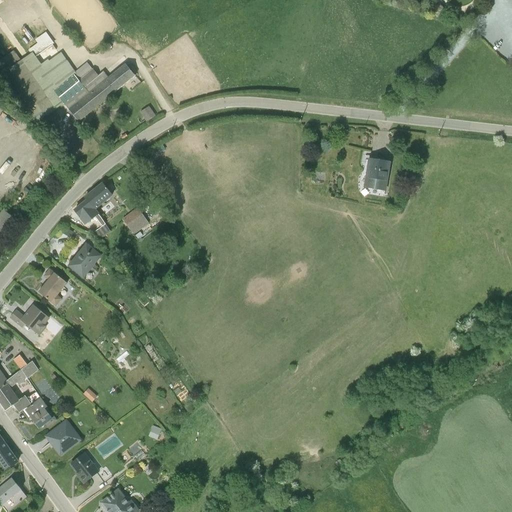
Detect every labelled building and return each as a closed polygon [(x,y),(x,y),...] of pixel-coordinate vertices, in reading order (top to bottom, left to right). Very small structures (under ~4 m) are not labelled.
[(10,68),(1,75),(34,124),(32,125),(36,131),(47,124),(43,118),(64,104),(78,122),(99,105),(135,76),(125,64),(109,77),(104,71),(99,76),(88,62),(75,72),(54,43),(46,32),(35,40),(37,43),(28,50),(31,54),(20,61),(10,68)] [(0,73),(1,75),(10,68),(0,54),(0,73)] [(149,106),(139,113),(145,122),(155,115),(149,106)] [(385,191),(390,159),(369,156),(363,188),(385,191)] [(87,201),(94,209),(112,196),(102,184),(85,198),(87,201)] [(94,209),(87,201),(75,211),(81,219),(84,217),(89,222),(90,221),(97,231),(106,224),(100,217),(98,213),(94,209)] [(138,208),(122,220),(134,235),(149,224),(138,208)] [(3,210),(0,213),(0,251),(3,248),(0,245),(0,243),(18,221),(3,210)] [(106,224),(97,231),(91,235),(93,237),(97,242),(111,232),(106,224)] [(86,246),(70,266),(85,278),(102,256),(94,250),(97,245),(91,241),(86,246)] [(67,283),(50,270),(45,276),(48,280),(39,292),(56,307),(63,300),(57,296),(67,283)] [(50,318),(33,305),(25,318),(16,310),(10,317),(23,327),(26,325),(39,336),(47,328),(45,326),(50,318)] [(0,387),(0,403),(6,411),(14,405),(19,413),(31,404),(27,398),(37,392),(21,371),(8,381),(0,387)] [(88,389),(83,394),(92,402),(97,397),(88,389)] [(42,399),(27,410),(40,428),(45,424),(48,428),(57,420),(42,399)] [(172,416),(165,423),(170,429),(177,422),(172,416)] [(61,456),(82,440),(67,421),(46,437),(61,456)] [(152,428),(148,436),(157,440),(161,429),(155,426),(154,429),(152,428)] [(0,465),(4,471),(18,462),(0,438),(0,465)] [(142,450),(135,456),(138,460),(145,454),(142,450)] [(79,475),(78,476),(83,484),(100,471),(85,453),(71,464),(79,475)] [(12,479),(0,488),(0,504),(6,511),(9,511),(27,497),(12,479)] [(129,502),(119,490),(102,503),(108,511),(139,511),(141,511),(132,501),(129,502)]
